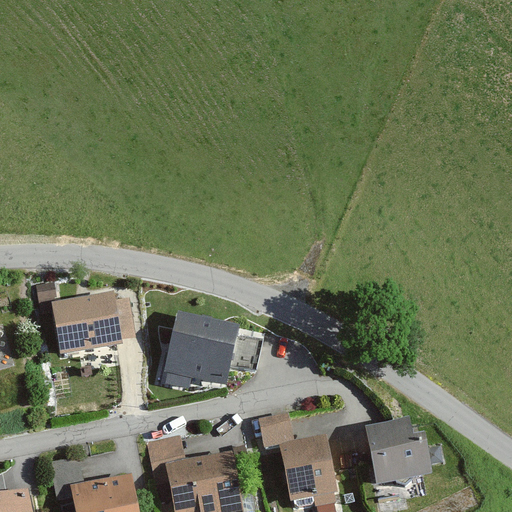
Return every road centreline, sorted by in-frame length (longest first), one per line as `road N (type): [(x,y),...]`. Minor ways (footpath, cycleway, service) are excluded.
road 1 (residential): [(0,256),(120,260),(245,290),(393,368),(511,456)]
road 2 (residential): [(0,451),(326,386),(351,404),(348,418),(334,426)]
